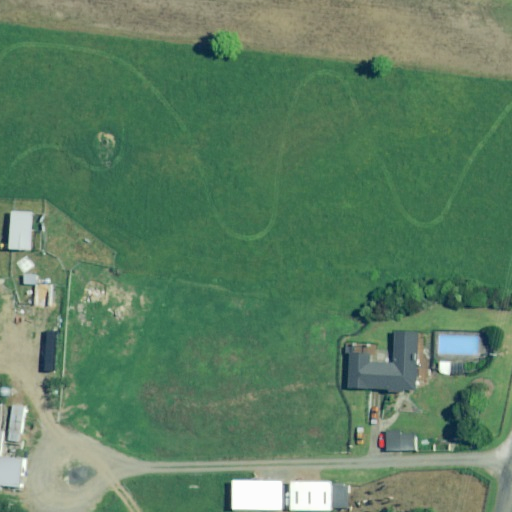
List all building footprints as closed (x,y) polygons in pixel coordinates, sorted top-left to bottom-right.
[(48,213),(17,211),(16,249),(46,250),(48,213)] [(42,268),(29,268),(28,284),(41,284),(42,268)] [(425,349),(373,346),(371,388),(395,389),(395,391),(422,393),(425,349)] [(456,362),(444,361),(444,374),(455,374),(456,362)] [(30,406),(17,404),(14,432),(26,434),(30,406)] [(8,432),(0,430),(0,489),(4,490),(5,485),(25,487),(27,459),(6,457),(8,432)] [(420,433),(391,432),(391,450),(420,451),(420,433)] [(349,511),(352,511),(353,485),(296,484),(296,511),(349,511)]
